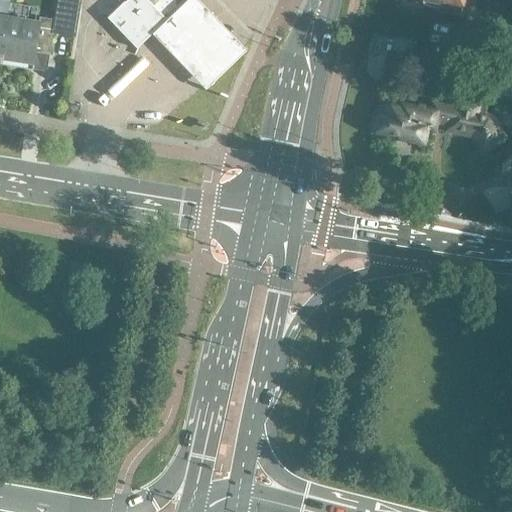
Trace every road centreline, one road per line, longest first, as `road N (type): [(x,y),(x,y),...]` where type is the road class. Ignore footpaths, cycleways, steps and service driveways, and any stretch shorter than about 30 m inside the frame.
road 1 (residential): [(0,171),(255,216)]
road 2 (secondary): [(295,228),(326,40),(320,12)]
road 3 (secondary): [(320,12),(288,67),(255,216)]
road 4 (secondary): [(275,339),(330,288),(355,276),(465,252)]
road 5 (secondary): [(255,216),(211,413)]
road 6 (tertiary): [(295,228),(465,252)]
road 7 (motorway): [(211,413),(168,488),(133,511)]
